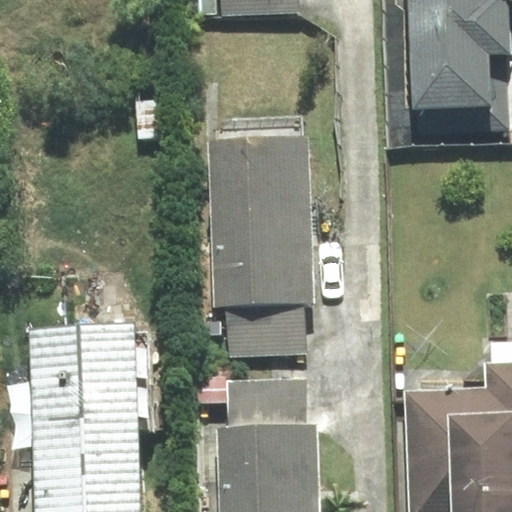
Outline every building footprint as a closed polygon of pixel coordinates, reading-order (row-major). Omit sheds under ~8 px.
[(228,0),(229,15),(305,14),(305,0),(228,0)] [(511,0),(425,0),(424,109),(511,110),(511,59),(511,0)] [(220,309),(233,309),(232,356),(316,358),(317,311),(327,311),(331,140),(224,138),(220,309)] [(158,511),(156,331),(43,333),(45,511),(158,511)] [(511,511),(511,363),(501,364),(501,392),(417,393),(418,511),(511,511)] [(332,511),(332,425),(321,425),(321,383),(240,383),(240,424),(229,424),(228,511),(332,511)]
